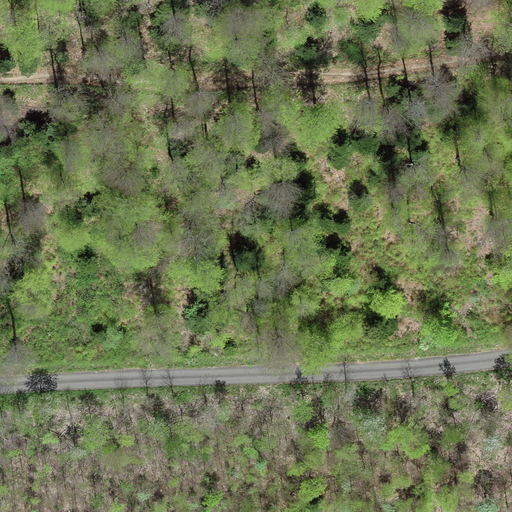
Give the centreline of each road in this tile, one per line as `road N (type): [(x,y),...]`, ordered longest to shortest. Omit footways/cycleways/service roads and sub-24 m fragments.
road 1 (track): [(0,76),(100,79),(160,91),(386,75),(511,52)]
road 2 (unclassified): [(0,386),(511,357)]
